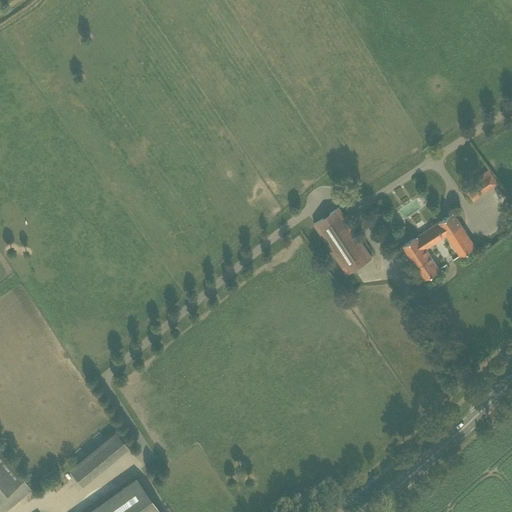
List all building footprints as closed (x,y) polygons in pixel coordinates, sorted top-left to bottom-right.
[(463,167),(469,163),(465,157),(459,160),(463,167)] [(489,168),(464,186),(474,200),(500,182),(489,168)] [(340,204),(314,222),(348,273),(374,256),(340,204)] [(426,248),(447,234),(461,255),(475,246),(453,212),(439,221),(432,226),(433,228),(419,237),(418,236),(403,245),(425,278),(440,269),(426,248)] [(66,466),(79,483),(127,446),(114,429),(66,466)] [(0,452),(0,511),(3,511),(31,489),(23,479),(0,452)] [(162,511),(136,476),(85,511),(162,511)]
